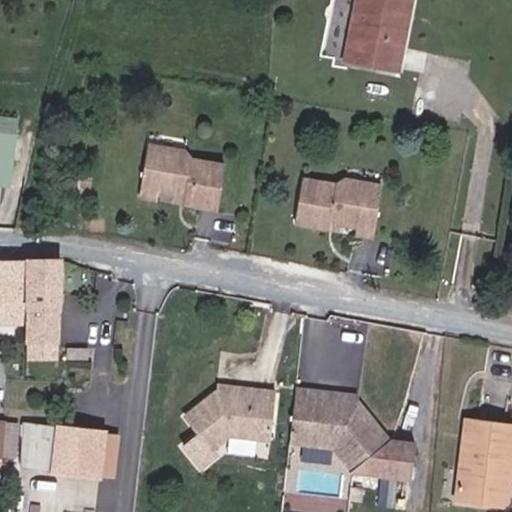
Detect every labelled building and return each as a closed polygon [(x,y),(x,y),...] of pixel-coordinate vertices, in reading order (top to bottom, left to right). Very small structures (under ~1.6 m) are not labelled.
[(390,47),(398,0),(356,0),(349,40),(390,47)] [(398,0),(390,47),(399,49),(407,0),(398,0)] [(386,70),(390,47),(349,40),(345,62),(386,70)] [(396,71),(399,49),(390,47),(386,70),(396,71)] [(183,208),(218,213),(224,169),(188,163),(180,155),(144,149),(136,198),(158,202),(158,195),(184,200),(183,208)] [(82,207),(87,182),(60,177),(55,202),(82,207)] [(300,182),(292,225),(326,231),(327,224),(351,228),(349,235),(373,239),(382,189),(339,182),(338,188),(300,182)] [(0,322),(18,323),(18,307),(18,264),(0,263),(0,322)] [(18,307),(52,309),(55,264),(18,264),(18,307)] [(18,307),(18,323),(18,342),(50,342),(52,309),(18,307)] [(249,398),(249,391),(213,387),(211,394),(249,398)] [(183,416),(202,438),(187,451),(201,466),(206,472),(221,459),(216,453),(232,440),(269,442),(274,394),(249,391),(249,398),(211,394),(183,416)] [(288,444),(332,447),(347,465),(383,435),(354,401),(314,398),(314,392),(292,391),(288,444)] [(354,395),(314,392),(314,398),(354,401),(354,395)] [(456,417),(447,493),(488,498),(492,459),(504,460),(509,422),(456,417)] [(19,422),(14,466),(50,470),(55,427),(19,422)] [(12,427),(0,426),(0,459),(11,460),(12,427)] [(95,475),(100,432),(55,427),(50,470),(95,475)] [(108,477),(113,433),(100,432),(95,475),(108,477)] [(412,439),(385,437),(350,468),(410,471),(412,439)]
